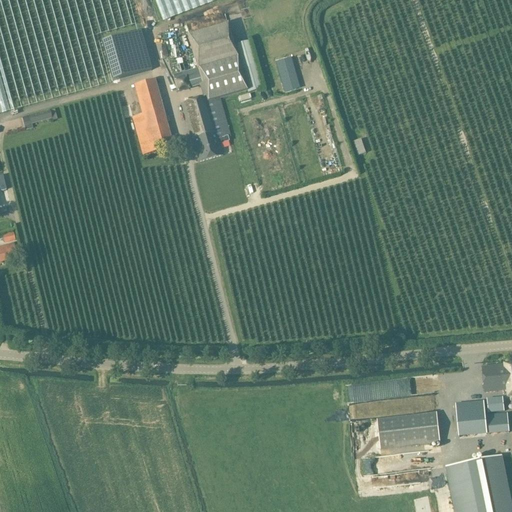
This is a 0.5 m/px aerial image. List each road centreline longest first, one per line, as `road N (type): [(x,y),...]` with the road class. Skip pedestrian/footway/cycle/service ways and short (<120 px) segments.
road 1 (tertiary): [(0,355),(255,368),(511,347)]
road 2 (unknown): [(53,359),(0,148)]
